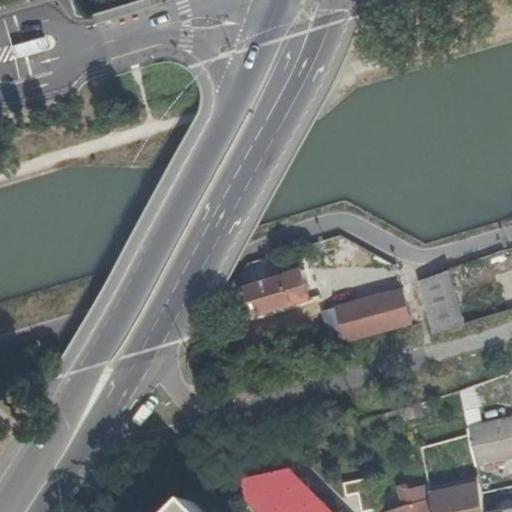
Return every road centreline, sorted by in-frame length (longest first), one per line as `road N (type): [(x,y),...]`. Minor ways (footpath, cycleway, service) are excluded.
road 1 (tertiary): [(145,314),(297,34),(307,0)]
road 2 (unclassified): [(210,421),(511,333)]
road 3 (tertiary): [(51,474),(145,314)]
road 4 (unclassified): [(51,474),(210,421)]
road 5 (unclassified): [(210,421),(155,350),(145,314)]
